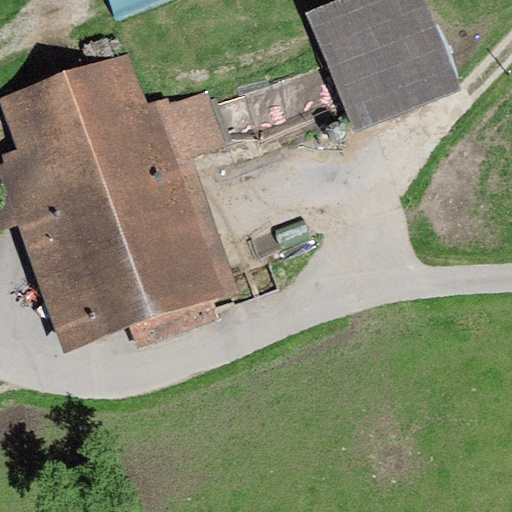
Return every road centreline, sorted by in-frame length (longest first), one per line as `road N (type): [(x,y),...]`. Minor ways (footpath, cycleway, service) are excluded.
road 1 (track): [(0,357),(59,382),(116,386),(364,300),(511,288)]
road 2 (track): [(511,50),(384,213),(364,300)]
